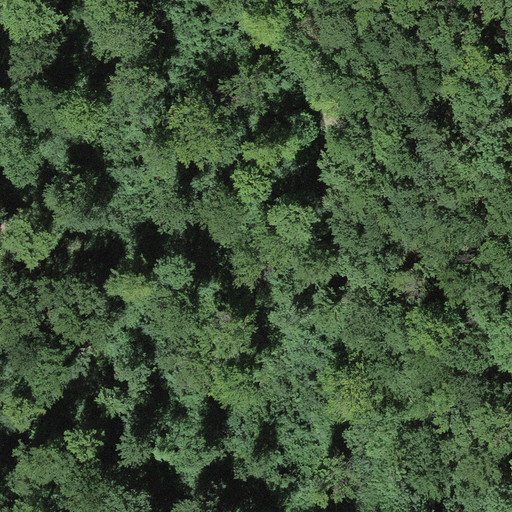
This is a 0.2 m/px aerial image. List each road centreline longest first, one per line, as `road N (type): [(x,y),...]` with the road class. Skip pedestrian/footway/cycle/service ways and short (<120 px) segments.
road 1 (track): [(299,0),(342,198),(406,395),(463,511)]
road 2 (track): [(197,511),(70,309),(0,141)]
